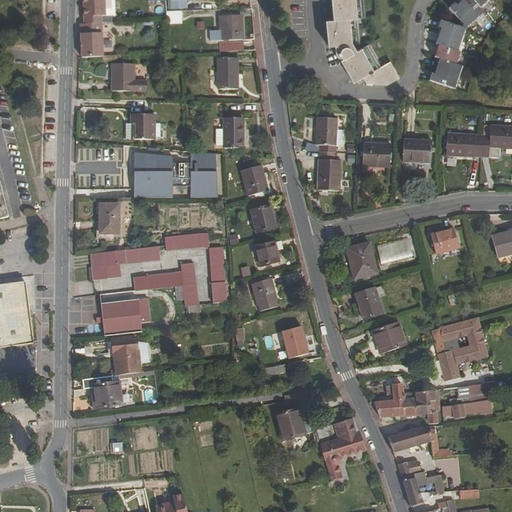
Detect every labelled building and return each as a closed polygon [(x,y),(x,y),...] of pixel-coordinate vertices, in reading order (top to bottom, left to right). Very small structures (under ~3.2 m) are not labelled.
[(104,22),(102,0),(82,0),(83,23),(104,22)] [(115,18),(114,0),(105,0),(106,18),(115,18)] [(185,0),(169,0),(170,9),(185,9),(185,0)] [(332,0),(334,21),(326,21),(329,47),(335,47),(337,55),(338,58),(340,59),(343,58),(344,60),(341,61),(354,84),(364,78),(367,85),(388,86),(400,79),(391,62),(378,69),(372,57),(373,56),(368,46),(358,52),(354,45),(359,44),(357,18),(363,18),(361,4),(363,4),(362,0),(332,0)] [(431,82),(456,90),(463,67),(457,66),(461,53),(459,53),(466,31),(485,14),(481,9),(491,0),(464,0),(458,7),(456,5),(450,10),(460,21),(457,27),(441,22),(439,29),(442,30),(437,46),(439,46),(435,59),(441,61),(436,76),(433,75),(431,82)] [(181,11),(166,12),(166,20),(181,19),(181,11)] [(242,40),(242,15),(220,16),(220,41),(242,40)] [(81,58),(105,57),(104,22),(83,23),(80,23),(81,58)] [(219,43),(219,52),(243,52),(242,43),(219,43)] [(238,89),(238,58),(217,59),(217,89),(238,89)] [(134,92),(134,64),(99,64),(99,74),(112,74),(111,91),(134,92)] [(133,139),(155,140),(155,115),(131,114),(130,124),(134,124),(133,139)] [(243,148),(243,118),(223,118),(223,129),(214,129),(214,146),(223,146),(223,148),(243,148)] [(319,147),(319,153),(335,154),(336,154),(336,148),(344,148),(344,132),(337,132),(338,120),(317,119),(316,146),(319,147)] [(483,137),(482,158),(489,159),(490,149),(511,150),(511,127),(491,127),(490,137),(483,137)] [(447,157),(482,158),(483,137),(448,135),(447,157)] [(403,162),(431,164),(432,142),(404,141),(403,162)] [(362,167),(390,168),(391,146),(364,145),(362,167)] [(189,152),(190,199),(217,199),(215,154),(189,152)] [(172,157),(132,153),(132,198),(172,200),(172,157)] [(335,154),(319,153),(318,192),(339,193),(341,162),(335,162),(335,154)] [(268,191),(262,166),(242,172),(248,196),(268,191)] [(0,219),(8,217),(7,214),(9,214),(5,200),(4,200),(1,188),(2,187),(0,180),(0,219)] [(119,235),(119,204),(99,204),(99,234),(119,235)] [(277,227),(272,206),(250,211),(255,233),(277,227)] [(436,256),(459,251),(453,231),(432,236),(436,256)] [(498,259),(511,255),(511,233),(493,238),(498,259)] [(165,238),(165,246),(166,251),(201,247),(200,242),(200,234),(165,238)] [(409,239),(377,247),(383,268),(414,259),(409,239)] [(280,262),(274,242),(256,247),(261,267),(280,262)] [(355,282),(378,276),(370,245),(347,251),(355,282)] [(159,246),(90,254),(92,268),(91,268),(93,280),(121,277),(120,265),(160,260),(159,246)] [(212,304),(226,302),(223,248),(209,249),(212,304)] [(182,286),(184,307),(198,305),(193,263),(180,265),(180,273),(134,278),(135,291),(182,286)] [(242,275),(250,274),(249,265),(241,266),(242,275)] [(277,301),(271,280),(252,285),(260,312),(277,307),(276,301),(277,301)] [(25,282),(0,285),(0,347),(33,343),(25,282)] [(364,322),(384,315),(376,290),(356,297),(364,322)] [(104,336),(142,332),(141,323),(151,322),(148,298),(100,304),(104,336)] [(419,303),(422,311),(435,306),(434,300),(433,298),(419,303)] [(241,314),(233,316),(233,323),(233,326),(244,323),(241,314)] [(277,325),(283,345),(300,340),(297,329),(302,327),(299,318),(277,325)] [(381,356),(407,347),(400,324),(373,333),(381,356)] [(440,331),(446,354),(454,353),(451,339),(457,337),(454,327),(440,331)] [(446,384),(461,381),(454,353),(446,354),(440,331),(433,334),(446,384)] [(119,375),(141,372),(137,338),(111,342),(115,376),(119,375)] [(284,371),(283,365),(258,369),(259,376),(284,371)] [(122,406),(119,375),(115,376),(82,380),(83,389),(93,388),(96,409),(122,406)] [(495,379),(468,383),(471,399),(498,394),(495,379)] [(394,402),(395,419),(406,418),(405,400),(404,386),(387,388),(387,398),(394,397),(394,402)] [(437,414),(436,392),(416,394),(417,399),(418,417),(429,416),(429,426),(439,425),(438,413),(437,414)] [(418,417),(417,399),(405,400),(406,418),(418,417)] [(462,400),(454,401),(450,402),(450,405),(451,408),(464,406),(462,400)] [(375,405),(381,420),(395,419),(394,402),(382,403),(374,404),(375,405)] [(464,406),(466,415),(484,413),(483,403),(471,405),(464,406)] [(443,410),(444,413),(444,418),(454,416),(455,421),(466,419),(466,415),(464,406),(451,408),(448,409),(443,410)] [(306,435),(303,422),(299,409),(276,415),(282,441),(306,435)] [(352,419),(334,424),(339,440),(321,446),(331,478),(332,481),(341,478),(337,465),(340,459),(366,451),(359,434),(352,419)] [(303,422),(306,435),(311,433),(308,421),(303,422)] [(388,438),(394,455),(432,443),(431,435),(430,429),(411,432),(393,438),(393,437),(388,438)] [(431,435),(432,443),(434,460),(453,458),(453,453),(450,453),(450,451),(439,452),(438,441),(437,434),(431,435)] [(111,441),(112,448),(123,447),(122,440),(111,441)] [(418,462),(408,464),(411,476),(421,474),(420,464),(418,462)] [(417,480),(418,484),(428,482),(427,480),(426,473),(421,474),(411,476),(408,464),(398,467),(404,483),(417,480)] [(442,477),(427,480),(428,482),(429,486),(436,485),(437,494),(444,493),(442,477)] [(404,483),(412,509),(424,505),(424,502),(429,501),(428,495),(422,495),(418,484),(417,480),(404,483)] [(479,500),(479,491),(460,492),(460,501),(479,500)] [(187,511),(183,494),(173,497),(174,501),(174,505),(156,509),(156,511),(187,511)] [(125,500),(128,511),(136,511),(142,510),(137,496),(125,500)] [(448,509),(448,511),(456,511),(454,502),(438,506),(439,511),(448,509)]
